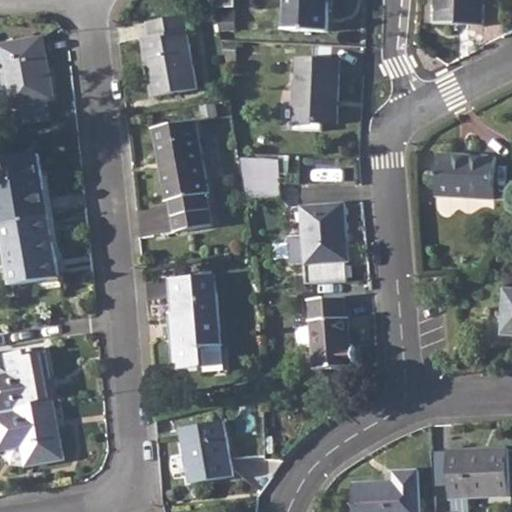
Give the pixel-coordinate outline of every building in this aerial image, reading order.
[(236,0),(217,0),(218,10),(237,10),(236,0)] [(288,0),(288,31),(329,32),(330,0),(288,0)] [(436,0),(435,24),(483,24),(484,0),(436,0)] [(152,38),(145,39),(156,98),(199,90),(185,17),(150,24),(152,38)] [(44,40),(0,48),(0,49),(12,109),(56,101),(44,40)] [(300,60),(298,130),(321,132),(322,125),(338,125),(340,61),(300,60)] [(207,194),(211,193),(197,122),(155,130),(168,201),(171,201),(174,215),(177,231),(213,223),(210,208),(207,194)] [(439,154),(437,196),(494,198),(496,157),(439,154)] [(0,162),(0,205),(3,224),(50,216),(40,156),(0,162)] [(246,194),(285,194),(285,157),(246,156),(246,194)] [(303,209),(309,284),(349,281),(348,261),(346,243),(349,242),(346,204),(303,209)] [(50,216),(3,224),(14,287),(61,278),(50,216)] [(176,313),(173,312),(177,369),(206,367),(205,347),(223,346),(217,274),(174,277),(176,313)] [(346,297),(311,300),(316,369),(353,366),(353,363),(357,362),(356,346),(352,346),(349,319),(347,318),(346,297)] [(0,413),(53,403),(49,379),(52,380),(45,348),(5,355),(0,351),(0,413)] [(53,403),(0,413),(0,451),(23,447),(27,466),(65,459),(60,426),(57,427),(53,403)] [(191,446),(187,446),(193,485),(235,478),(225,422),(189,428),(191,446)] [(509,448),(450,452),(452,499),(511,497),(509,448)] [(395,481),(355,483),(356,511),(421,511),(420,471),(395,472),(395,481)]
